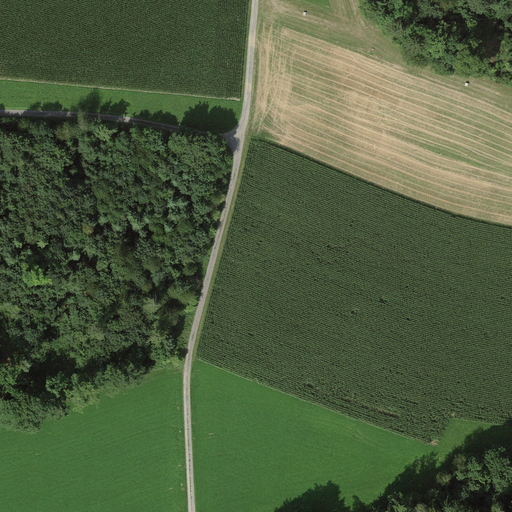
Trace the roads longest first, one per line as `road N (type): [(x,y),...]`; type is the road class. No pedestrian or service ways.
road 1 (track): [(194,511),(189,362),(233,189),(259,0)]
road 2 (track): [(240,142),(95,115),(0,111)]
